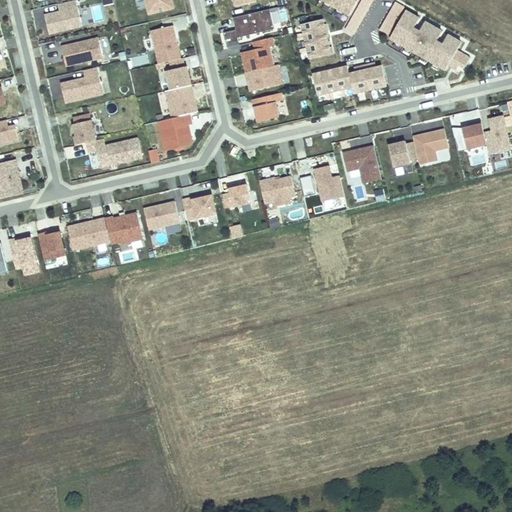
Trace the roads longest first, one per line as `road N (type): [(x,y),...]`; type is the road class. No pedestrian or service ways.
road 1 (residential): [(222,127),(246,140),(511,79)]
road 2 (residential): [(10,0),(55,193)]
road 3 (residential): [(55,193),(197,161),(222,127)]
road 4 (residential): [(195,0),(222,127)]
